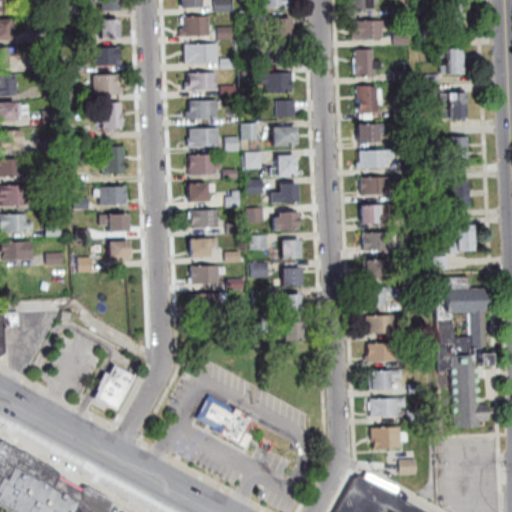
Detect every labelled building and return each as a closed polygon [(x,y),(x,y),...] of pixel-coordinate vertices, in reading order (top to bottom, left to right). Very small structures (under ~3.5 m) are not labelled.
[(0,0),(16,0),(17,11),(0,11),(0,0)] [(119,0),(120,10),(102,11),(101,2),(90,2),(89,0),(119,0)] [(201,0),(202,7),(183,8),(182,0),(201,0)] [(216,0),(231,0),(231,11),(216,12),(216,0)] [(262,0),(289,0),(290,7),(263,8),(262,0)] [(372,0),(373,11),(355,11),(354,0),(372,0)] [(40,15),(40,5),(57,4),(58,14),(40,15)] [(409,16),(394,16),(394,6),(408,5),(409,16)] [(461,5),(462,30),(448,31),(447,5),(461,5)] [(252,13),(265,13),(265,23),(252,23),(252,13)] [(181,37),(181,29),(185,29),(184,17),(209,17),(210,36),(181,37)] [(274,37),(273,19),(292,19),(293,36),(274,37)] [(0,20),(11,20),(12,39),(0,39),(0,20)] [(101,39),(101,21),(119,20),(120,38),(101,39)] [(353,39),(353,22),(388,20),(388,29),(383,29),(384,38),(353,39)] [(219,27),(233,27),(233,39),(219,40),(219,27)] [(439,28),(440,39),(425,40),(425,29),(439,28)] [(71,34),(84,33),(85,46),(71,46),(71,34)] [(395,45),(394,35),(410,34),(410,45),(395,45)] [(262,50),(248,50),(248,41),(262,40),(262,50)] [(218,62),(186,64),(185,45),(217,44),(218,62)] [(293,64),(269,64),(268,50),(274,50),(274,47),(293,46),(293,64)] [(121,47),(121,65),(95,66),(94,48),(121,47)] [(0,48),(8,48),(9,68),(0,68),(0,48)] [(462,49),(463,74),(447,74),(446,49),(462,49)] [(375,75),(357,76),(356,50),(374,50),(374,61),(382,61),(382,68),(375,69),(375,75)] [(57,70),(43,70),(43,58),(56,57),(57,70)] [(235,69),(222,69),(221,59),(235,59),(235,69)] [(85,72),(71,73),(71,63),(85,63),(85,72)] [(394,81),(394,72),(410,71),(410,81),(394,81)] [(186,91),(185,83),(190,83),(189,74),(217,73),(217,90),(186,91)] [(268,93),(267,82),(260,83),(260,76),(267,76),(267,74),(292,73),(292,92),(268,93)] [(0,74),(16,74),(17,95),(0,95),(0,74)] [(96,95),(95,76),(120,75),(120,88),(124,87),(124,94),(96,95)] [(427,75),(440,75),(441,83),(427,83),(427,75)] [(45,98),(45,84),(57,84),(58,98),(45,98)] [(427,85),(441,84),(441,93),(427,94),(427,85)] [(222,86),(236,86),(236,96),(222,96),(222,86)] [(380,113),(359,113),(358,87),(379,86),(380,113)] [(72,100),(72,91),(87,91),(87,100),(72,100)] [(449,94),(466,93),(466,118),(450,118),(449,94)] [(297,117),(278,118),(278,101),(296,100),(297,117)] [(218,118),(186,120),(186,112),(191,112),(190,102),(217,101),(218,118)] [(16,120),(0,120),(0,103),(15,103),(16,120)] [(122,103),(123,129),(106,130),(106,123),(97,123),(97,115),(105,115),(105,103),(122,103)] [(397,118),(396,107),(411,106),(412,117),(397,118)] [(59,125),(44,126),(43,111),(59,110),(59,125)] [(258,140),(243,140),(242,124),(258,123),(258,140)] [(379,142),(359,142),(359,125),(378,125),(379,142)] [(300,145),(274,146),(273,128),(296,127),(296,132),(300,132),(300,145)] [(219,146),(189,147),(189,139),(190,139),(190,129),(219,128),(219,146)] [(0,132),(22,131),(22,149),(1,150),(0,132)] [(87,142),(73,142),(73,131),(86,131),(87,142)] [(415,145),(399,145),(399,136),(415,136),(415,145)] [(239,137),(240,151),(226,151),(226,137),(239,137)] [(467,137),(468,163),(450,163),(449,138),(467,137)] [(46,141),(63,140),(64,151),(47,152),(46,141)] [(125,147),(126,173),(103,174),(102,160),(108,160),(107,147),(125,147)] [(358,169),(358,164),(361,163),(360,151),(394,150),(395,158),(388,158),(388,168),(358,169)] [(246,168),(246,153),(262,152),(263,167),(246,168)] [(190,175),(190,156),(216,155),(216,164),(221,164),(221,170),(216,170),(216,174),(190,175)] [(278,176),(277,157),(296,156),(297,176),(278,176)] [(0,159),(22,159),(23,167),(27,167),(28,176),(0,176),(0,159)] [(400,163),(417,163),(417,173),(401,173),(400,163)] [(225,178),(224,170),(237,169),(238,178),(225,178)] [(390,194),(363,195),(362,178),(389,177),(390,194)] [(264,194),(247,194),(247,180),(263,179),(264,194)] [(452,183),(469,182),(470,207),(453,207),(452,183)] [(208,202),(189,203),(189,185),(207,184),(208,202)] [(299,203),(271,204),(271,194),(280,193),(280,185),(298,184),(299,203)] [(0,186),(27,186),(28,205),(3,206),(3,201),(0,201),(0,186)] [(101,205),(100,188),(127,187),(128,204),(101,205)] [(240,191),(241,207),(234,207),(233,192),(240,191)] [(75,199),(90,198),(90,208),(75,209),(75,199)] [(49,209),(48,199),(62,199),(63,208),(49,209)] [(363,225),(363,206),(389,205),(389,224),(363,225)] [(264,222),(248,222),(247,209),(264,209),(264,222)] [(218,227),(195,228),(195,225),(192,225),(192,211),(217,210),(218,227)] [(273,231),(273,218),(279,218),(279,214),(297,213),(298,230),(273,231)] [(0,216),(26,215),(27,223),(33,222),(33,230),(27,230),(27,232),(3,233),(2,229),(1,229),(0,216)] [(129,215),(130,231),(110,232),(109,226),(101,227),(101,216),(129,215)] [(450,218),(450,228),(434,229),(434,219),(450,218)] [(241,233),(228,234),(228,224),(241,224),(241,233)] [(457,227),(475,226),(475,251),(459,251),(459,253),(452,253),(451,243),(458,243),(457,227)] [(62,227),(62,236),(48,237),(47,228),(62,227)] [(78,239),(77,230),(89,230),(89,238),(78,239)] [(392,250),(365,250),(365,235),(391,234),(392,250)] [(267,235),(267,249),(251,250),(251,236),(267,235)] [(210,257),(191,258),(190,240),(217,239),(218,247),(209,247),(210,257)] [(1,242),(31,241),(32,258),(5,260),(5,252),(2,252),(1,242)] [(110,260),(110,243),(130,242),(130,249),(132,249),(133,260),(110,260)] [(301,259),(283,260),(282,242),(301,242),(301,259)] [(240,252),(241,262),(225,263),(225,252),(240,252)] [(47,253),(64,253),(64,264),(47,265),(47,253)] [(449,256),(450,269),(435,269),(434,257),(449,256)] [(93,272),(79,272),(79,258),(92,257),(93,272)] [(365,262),(385,261),(386,278),(365,279),(365,262)] [(268,263),(268,277),(253,278),(253,263),(268,263)] [(192,283),(192,267),(219,266),(220,282),(192,283)] [(284,288),(284,270),(302,269),(303,287),(284,288)] [(406,285),(405,274),(420,273),(421,284),(406,285)] [(228,279),(243,278),(244,289),(228,289),(228,279)] [(453,429),(479,428),(479,423),(488,422),(487,405),(478,405),(477,369),(488,368),(487,354),(486,354),(483,289),(468,290),(468,278),(434,279),(437,373),(444,372),(444,370),(450,370),(453,429)] [(386,288),(386,306),(367,307),(367,289),(386,288)] [(254,306),(254,291),(268,290),(269,305),(254,306)] [(221,310),(193,311),(192,295),(221,294),(221,310)] [(284,314),(283,295),(302,295),(303,313),(284,314)] [(406,309),(406,295),(422,295),(422,309),(406,309)] [(245,301),(246,315),(229,315),(228,301),(245,301)] [(0,312),(20,312),(20,327),(5,328),(6,353),(0,357),(0,312)] [(365,334),(365,328),(367,328),(367,316),(395,315),(396,333),(365,334)] [(255,332),(255,318),(270,317),(270,332),(255,332)] [(303,322),(304,341),(286,342),(285,323),(303,322)] [(408,338),(408,328),(422,328),(422,338),(408,338)] [(368,362),(367,344),(405,343),(405,351),(397,352),(397,361),(368,362)] [(407,367),(406,356),(421,356),(422,366),(407,367)] [(118,410),(97,399),(115,366),(136,377),(118,410)] [(370,372),(403,370),(403,379),(391,380),(392,390),(371,391),(370,372)] [(410,395),(410,384),(425,384),(426,394),(410,395)] [(210,395),(253,418),(251,421),(259,425),(246,448),(213,430),(214,428),(197,419),(210,395)] [(371,400),(405,398),(406,408),(399,408),(399,416),(372,418),(371,400)] [(408,423),(408,410),(427,410),(427,422),(408,423)] [(374,450),(373,428),(401,427),(402,449),(374,450)] [(1,446),(0,447),(0,473),(3,476),(0,482),(0,509),(5,511),(111,511),(113,504),(85,490),(82,492),(60,480),(60,477),(1,446)] [(401,474),(401,459),(417,459),(418,474),(401,474)] [(337,511),(357,476),(421,511),(337,511)]
